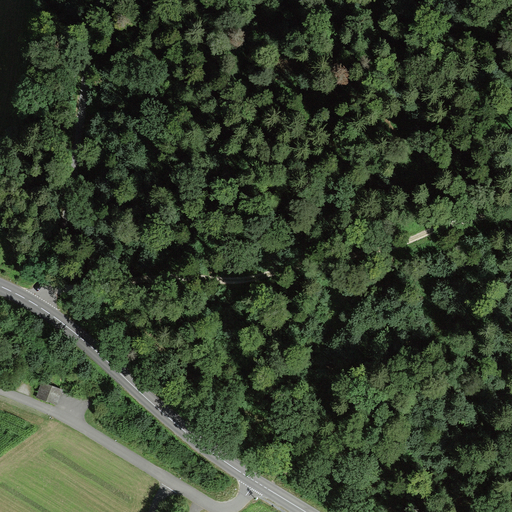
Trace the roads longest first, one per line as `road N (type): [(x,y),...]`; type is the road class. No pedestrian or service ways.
road 1 (track): [(29,301),(95,283),(236,281),(511,213)]
road 2 (tertiary): [(0,286),(54,317),(167,418),(256,477)]
road 3 (track): [(51,294),(97,0)]
road 4 (residential): [(169,479),(69,419),(0,390)]
